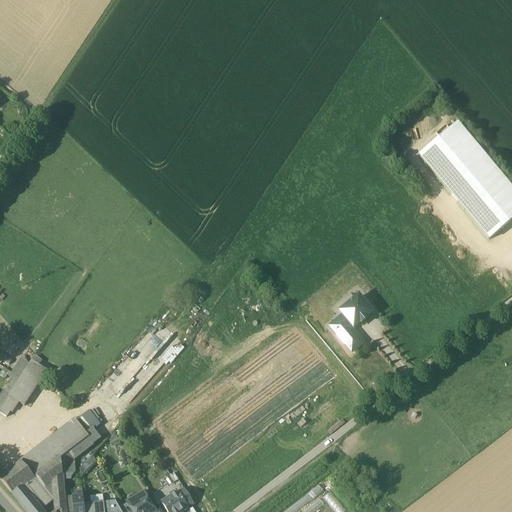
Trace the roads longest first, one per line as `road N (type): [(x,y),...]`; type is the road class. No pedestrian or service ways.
road 1 (track): [(236,511),(511,301)]
road 2 (track): [(47,119),(126,0)]
